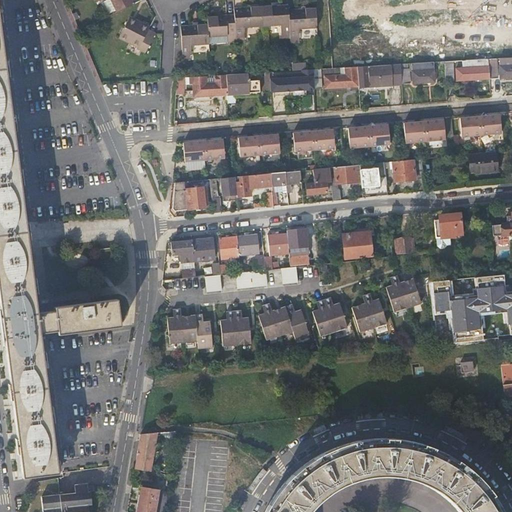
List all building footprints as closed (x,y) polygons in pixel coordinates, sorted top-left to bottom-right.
[(101,0),(110,0),(117,12),(136,3),(134,0),(100,0),(101,0)] [(262,4),(263,26),(281,26),(282,35),(291,34),(290,10),(289,3),(262,4)] [(246,27),(263,26),(262,4),(235,6),(236,13),(237,37),(246,37),(246,27)] [(300,29),(318,28),(317,9),(290,10),(291,34),(291,39),(300,39),(300,29)] [(208,24),(209,37),(228,36),(228,42),(237,42),(237,37),(236,13),(208,15),(208,24)] [(511,14),(447,23),(450,46),(511,37),(511,14)] [(131,17),(121,37),(141,48),(140,49),(148,53),(158,33),(150,29),(151,28),(131,17)] [(182,55),(191,55),(191,45),(210,44),(209,37),(208,24),(181,25),(182,55)] [(37,312),(0,27),(0,304),(21,466),(22,476),(58,472),(41,335),(119,326),(116,299),(79,303),(79,299),(41,303),(42,311),(37,312)] [(511,76),(511,56),(501,57),(502,77),(511,76)] [(457,80),(490,78),(488,58),(465,59),(465,68),(457,68),(457,80)] [(488,58),(490,78),(498,77),(497,58),(488,58)] [(445,64),(446,80),(454,79),(453,60),(445,61),(445,64)] [(434,61),(412,63),(414,82),(435,81),(434,61)] [(358,66),(359,86),(402,83),(402,63),(359,66),(358,66)] [(402,63),(402,83),(411,82),(410,68),(408,68),(407,63),(402,63)] [(325,68),(325,76),(347,74),(347,66),(341,67),(325,68)] [(326,87),(359,86),(358,66),(347,66),(347,74),(325,76),(326,87)] [(270,79),(271,90),(281,89),(281,90),(295,89),(307,88),(315,88),(313,68),(302,69),(302,73),(294,73),(295,75),(278,76),(278,79),(270,79)] [(313,68),(315,88),(322,87),(321,68),(313,68)] [(264,91),(271,90),(270,79),(270,71),(266,71),(266,74),(262,75),(264,91)] [(226,74),(228,93),(260,91),(259,79),(248,80),(248,72),(226,74)] [(194,96),(228,93),(226,74),(193,76),(194,96)] [(177,77),(175,96),(189,95),(188,76),(177,77)] [(500,114),(480,116),(481,135),(501,133),(500,114)] [(480,116),(460,118),(461,136),(481,135),(480,116)] [(445,139),(443,119),(424,121),(425,141),(445,139)] [(425,141),(424,121),(404,122),(405,142),(425,141)] [(388,124),(368,125),(370,145),(390,144),(388,124)] [(368,125),(348,127),(350,147),(370,145),(368,125)] [(333,129),(313,130),(315,149),(334,147),(333,129)] [(313,130),(293,132),(295,151),(315,149),(313,130)] [(278,133),(258,135),(260,154),(280,152),(278,133)] [(258,135),(238,137),(240,155),(260,154),(258,135)] [(223,138),(203,140),(205,158),(225,157),(223,138)] [(203,140),(183,141),(185,160),(205,158),(203,140)] [(496,170),(494,151),(483,152),(468,154),(469,168),(475,168),(476,171),(476,173),(496,170)] [(394,181),(423,178),(422,158),(385,162),(385,168),(393,168),(394,181)] [(378,174),(386,173),(385,168),(385,162),(377,162),(377,167),(360,168),(362,185),(362,187),(379,185),(378,174)] [(332,200),(340,199),(340,191),(337,188),(337,183),(344,183),(344,186),(362,185),(360,168),(360,164),(329,167),(331,181),(331,191),(332,200)] [(307,194),(326,192),(325,182),(331,181),(329,167),(313,168),(314,182),(306,183),(307,194)] [(291,184),(301,183),(299,170),(285,171),(287,191),(291,191),(291,184)] [(282,205),(288,204),(287,191),(285,171),(270,172),(271,185),(272,194),(273,206),(278,205),(276,185),(281,185),(282,193),(281,193),(282,205)] [(271,185),(270,172),(235,176),(237,198),(251,196),(250,187),(271,185)] [(237,198),(235,176),(221,177),(224,201),(237,199),(237,198)] [(211,186),(214,212),(221,211),(220,197),(218,198),(217,186),(219,186),(218,181),(217,181),(216,177),(210,178),(211,186)] [(184,180),(176,181),(173,208),(175,210),(187,209),(185,190),(184,180)] [(185,190),(187,209),(208,207),(206,188),(185,190)] [(258,207),(273,206),(272,194),(265,194),(266,205),(258,206),(258,207)] [(463,231),(461,213),(441,215),(441,218),(436,219),(437,236),(451,235),(456,234),(456,232),(463,231)] [(493,224),(494,234),(511,232),(511,218),(502,219),(502,224),(493,224)] [(305,229),(287,231),(287,232),(289,249),(300,248),(300,250),(307,250),(305,229)] [(346,260),(374,257),(372,231),(343,234),(346,260)] [(268,235),(270,255),(272,255),(289,253),(289,249),(287,232),(268,235)] [(256,234),(237,236),(238,247),(239,256),(258,254),(256,234)] [(451,235),(437,236),(438,245),(442,247),(446,246),(448,243),(452,243),(451,235)] [(238,247),(237,236),(219,238),(221,258),(239,257),(239,256),(238,247)] [(402,238),(403,251),(417,250),(416,237),(402,238)] [(212,238),(192,240),(195,261),(214,258),(212,238)] [(192,240),(171,242),(172,257),(182,256),(183,266),(195,265),(195,261),(192,240)] [(110,251),(99,252),(101,263),(111,262),(110,251)] [(290,258),(291,265),(304,264),(308,263),(307,253),(289,255),(290,258)] [(263,256),(263,255),(255,256),(256,262),(253,262),(253,269),(265,268),(263,256)] [(270,255),(263,256),(265,268),(268,268),(273,267),(272,255),(270,255)] [(282,259),(283,266),(291,265),(290,258),(282,259)] [(273,267),(268,268),(270,286),(285,284),(283,266),(273,267)] [(266,270),(236,274),(237,289),(268,286),(266,270)] [(511,287),(511,272),(494,274),(451,279),(451,293),(511,287)] [(394,310),(420,301),(411,277),(399,281),(397,274),(389,277),(392,284),(385,286),(394,310)] [(205,277),(207,292),(222,291),(221,275),(205,277)] [(511,287),(451,293),(438,295),(439,306),(434,307),(436,328),(441,328),(443,341),(511,333),(511,287)] [(352,307),(361,332),(387,322),(378,298),(373,300),(370,293),(363,296),(365,302),(352,307)] [(313,311),(321,336),(348,327),(340,302),(334,304),(331,297),(317,302),(319,309),(313,311)] [(258,315),(267,340),(293,330),(296,339),(310,334),(301,309),(294,311),(292,303),(272,311),(269,303),(262,306),(265,313),(258,315)] [(166,319),(170,345),(198,341),(199,349),(213,347),(210,322),(204,322),(203,315),(182,318),(181,310),(173,311),(174,318),(166,319)] [(221,320),(224,346),(252,343),(249,317),(243,318),(242,311),(227,313),(228,319),(221,320)] [(459,361),(461,371),(473,370),(472,359),(459,361)] [(501,366),(502,380),(511,379),(510,365),(501,366)] [(155,432),(142,433),(137,468),(149,471),(155,432)] [(307,511),(310,508),(313,505),(321,498),(326,493),(333,489),(338,486),(345,482),(352,480),(358,477),(363,476),(370,475),(377,474),(385,474),(392,474),(401,475),(409,477),(414,478),(420,480),(425,483),(432,486),(438,490),(443,493),(447,497),(449,499),(452,502),(458,507),(461,511),(503,511),(501,506),(498,501),(495,496),(491,490),(488,486),(483,481),(479,477),(475,473),(471,469),(466,466),(463,463),(458,460),(452,456),(451,455),(447,453),(440,450),(429,445),(424,444),(412,440),(407,439),(401,438),(387,437),(382,437),(372,438),(366,439),(360,440),(355,441),(348,442),(341,445),(327,450),(322,453),(315,457),(307,462),(300,467),(290,476),(282,485),(278,490),(276,494),(272,498),(268,507),(265,511),(264,511),(307,511)] [(58,478),(39,480),(42,511),(92,511),(92,502),(94,502),(92,489),(90,489),(89,483),(75,485),(77,491),(61,494),(58,478)] [(142,486),(139,503),(156,506),(157,499),(159,490),(142,486)] [(168,509),(169,501),(161,499),(160,507),(168,509)] [(156,506),(139,503),(136,511),(167,511),(168,509),(160,507),(156,506)]
